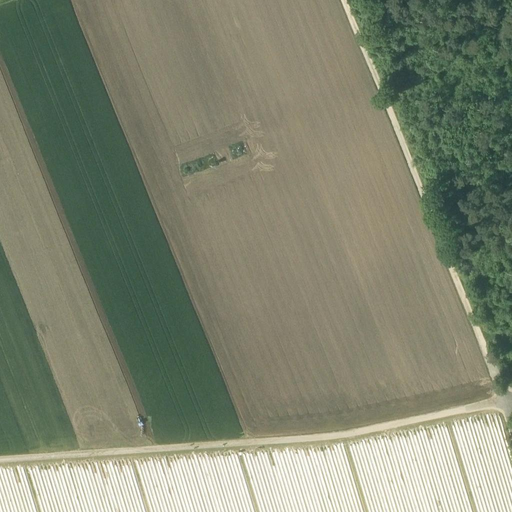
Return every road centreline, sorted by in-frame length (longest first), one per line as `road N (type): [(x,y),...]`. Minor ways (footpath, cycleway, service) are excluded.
road 1 (unclassified): [(505,399),(358,433),(0,458)]
road 2 (track): [(505,399),(344,0)]
